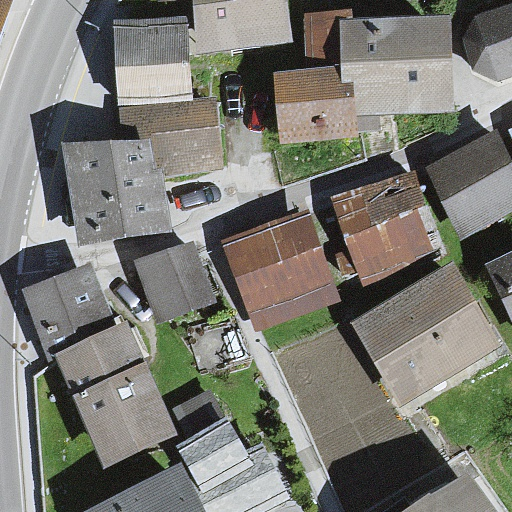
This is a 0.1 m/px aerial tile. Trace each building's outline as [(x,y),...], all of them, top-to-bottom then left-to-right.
[(0,0),(0,74),(24,10),(2,1),(2,0),(0,0)] [(294,0),(203,0),(209,59),(299,51),(294,0)] [(511,8),(481,19),(469,38),(477,65),(498,76),(511,70),(511,8)] [(198,23),(122,32),(132,116),(208,107),(198,23)] [(352,73),(282,80),(288,149),(369,142),(366,115),(463,106),(456,30),(349,39),(352,73)] [(166,137),(79,143),(82,203),(170,198),(166,137)] [(511,166),(500,142),(442,170),(473,234),(511,215),(511,166)] [(418,180),(341,210),(367,278),(444,248),(418,180)] [(309,221),(234,249),(263,325),(338,298),(309,221)] [(201,253),(138,275),(158,332),(220,311),(201,253)] [(511,266),(497,273),(511,304),(511,266)] [(99,274),(30,305),(106,470),(174,439),(99,274)] [(462,281),(367,337),(410,409),(504,354),(462,281)] [(231,433),(191,454),(213,496),(253,475),(231,433)] [(206,511),(187,474),(109,511),(206,511)] [(497,511),(478,489),(446,511),(497,511)]
